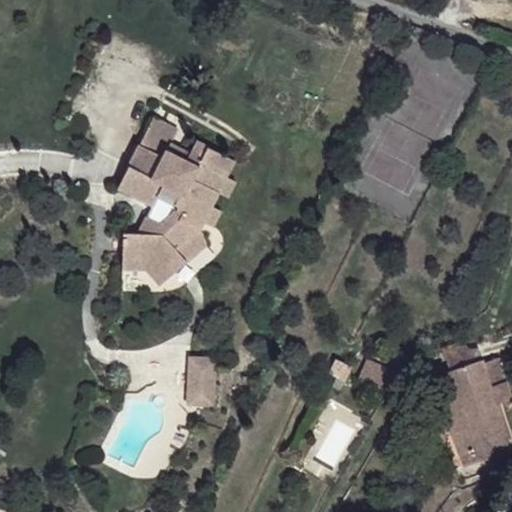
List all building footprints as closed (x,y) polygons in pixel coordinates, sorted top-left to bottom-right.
[(182,130),(159,118),(124,188),(148,200),(135,232),(132,232),(131,256),(156,257),(167,269),(184,250),(179,245),(200,226),(206,229),(210,220),(217,206),(225,192),(233,175),(225,172),(233,156),(203,141),(195,153),(192,160),(173,150),(176,143),(182,130)] [(195,153),(176,143),(173,150),(192,160),(195,153)] [(242,160),(233,156),(225,172),(233,175),(242,160)] [(241,179),(233,175),(225,192),(233,196),(241,179)] [(227,210),(217,206),(210,220),(220,224),(227,210)] [(206,229),(200,226),(179,245),(184,250),(167,269),(156,257),(131,256),(131,269),(151,270),(168,287),(213,246),(209,231),(206,229)] [(482,358),(447,368),(456,395),(439,404),(458,447),(442,455),(450,472),(510,452),(508,441),(505,430),(497,404),(483,360),(482,358)] [(496,358),(483,360),(497,404),(509,401),(496,358)] [(228,359),(202,360),(202,396),(228,396),(228,359)] [(352,369),(335,361),(322,386),(338,394),(352,369)] [(368,363),(361,381),(387,389),(392,373),(368,363)] [(228,396),(202,396),(203,406),(228,406),(228,396)]
